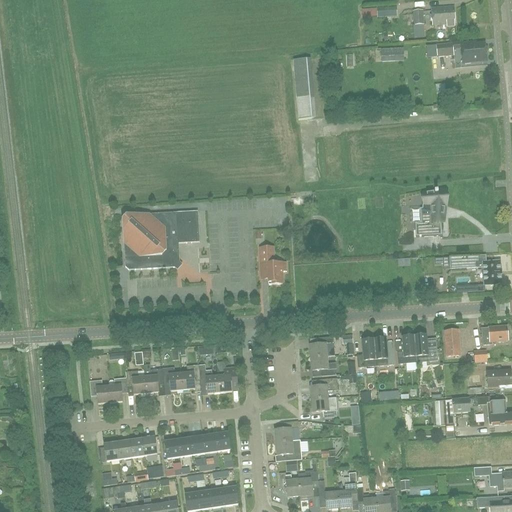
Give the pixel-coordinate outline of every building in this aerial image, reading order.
[(432,26),(447,25),(447,27),(454,27),(454,24),(455,24),(454,7),(431,9),(432,26)] [(382,9),(376,9),(377,19),(397,17),(396,10),(383,11),(382,9)] [(424,25),(423,15),(423,11),(422,11),(413,12),(413,14),(405,15),(406,27),(414,26),(423,25),(424,25)] [(454,56),(453,50),(452,44),(436,46),(436,47),(437,57),(437,58),(454,56)] [(476,44),(460,45),(461,50),(462,64),(486,62),(486,54),(487,52),(487,48),(485,47),(485,45),(476,46),(476,44)] [(381,63),(404,62),(403,48),(381,50),(381,63)] [(420,209),(420,210),(420,224),(415,224),(416,238),(441,236),(441,224),(443,224),(443,220),(442,207),(445,207),(444,190),(424,194),(425,205),(422,205),(422,209),(420,209)] [(198,212),(173,214),(127,216),(122,221),(125,268),(129,271),(175,268),(179,263),(178,244),(199,243),(198,212)] [(268,281),(268,286),(283,285),(282,272),(286,272),(286,264),(274,264),(273,248),(260,249),(262,281),(268,281)] [(484,285),(484,286),(501,285),(501,284),(500,276),(502,276),(501,271),(500,271),(500,263),(500,262),(499,262),(486,263),(485,257),(486,257),(485,256),(449,258),(449,259),(450,270),(476,269),(477,269),(477,268),(477,267),(483,267),(484,285)] [(483,329),(481,329),(482,346),(484,346),(491,346),(491,343),(508,341),(507,327),(483,329)] [(458,331),(444,332),(446,358),(460,357),(458,331)] [(426,336),(414,337),(416,358),(416,364),(428,363),(435,362),(438,362),(437,350),(434,350),(427,350),(427,340),(426,336)] [(403,352),(397,353),(398,366),(410,365),(416,364),(416,358),(414,337),(402,338),(403,352)] [(334,344),(333,338),(318,339),(319,345),(310,346),(311,359),(327,357),(335,357),(334,350),(334,344)] [(374,341),(376,368),(395,366),(394,354),(387,354),(386,340),(374,341)] [(376,368),(374,341),(362,342),(363,356),(357,357),(358,369),(376,368)] [(216,355),(227,354),(226,346),(216,346),(216,355)] [(474,364),(487,363),(486,351),(474,352),(474,364)] [(327,357),(311,359),(312,372),(321,371),(322,377),(336,376),(336,370),(335,364),(327,365),(327,357)] [(220,394),(218,378),(212,378),(211,371),(206,372),(205,365),(198,366),(200,381),(201,388),(206,387),(207,395),(220,394)] [(164,385),(162,370),(150,371),(149,366),(144,367),(144,372),(146,395),(158,394),(157,385),(164,385)] [(200,381),(198,366),(187,367),(187,374),(181,375),(183,392),(195,390),(194,382),(200,381)] [(183,392),(181,375),(175,375),(174,368),(162,370),(164,385),(169,384),(170,393),(183,392)] [(220,394),(230,392),(232,392),(231,384),(237,384),(236,370),(224,371),(224,377),(218,378),(220,394)] [(499,390),(506,389),(511,388),(511,380),(510,371),(487,373),(488,389),(499,388),(499,390)] [(144,372),(137,373),(137,372),(125,373),(126,379),(127,388),(133,387),(134,396),(146,395),(144,372)] [(127,388),(126,379),(114,380),(115,387),(108,388),(110,404),(123,403),(122,395),(128,394),(127,388)] [(327,392),(335,392),(334,386),(337,385),(337,379),(322,381),(322,387),(311,388),(312,401),(327,399),(327,392)] [(110,404),(108,388),(102,388),(102,381),(89,383),(91,397),(97,397),(98,405),(110,404)] [(328,407),(327,399),(312,401),(313,413),(322,413),(322,419),(337,418),(336,411),(336,406),(328,407)] [(453,415),(470,413),(469,399),(451,400),(451,401),(445,402),(432,402),(433,427),(454,426),(453,415)] [(491,414),(488,415),(489,426),(492,426),(511,424),(511,412),(506,413),(505,402),(490,403),(491,414)] [(275,431),(276,444),(300,442),(300,441),(292,442),(290,430),(298,429),(298,422),(283,424),(284,430),(275,431)] [(217,453),(230,451),(227,433),(214,435),(217,453)] [(217,453),(214,435),(202,437),(205,455),(217,453)] [(205,455),(202,437),(189,439),(192,457),(205,455)] [(144,458),(157,456),(155,438),(142,440),(144,458)] [(494,452),(503,452),(504,460),(511,459),(511,444),(511,445),(511,438),(493,439),(494,452)] [(192,457),(189,439),(177,441),(179,459),(192,457)] [(144,458),(142,440),(129,442),(132,460),(144,458)] [(179,459),(177,441),(164,443),(166,461),(179,459)] [(132,460),(129,442),(117,444),(119,461),(132,460)] [(287,462),(301,461),(302,461),(300,442),(276,444),(277,456),(286,456),(287,462)] [(444,443),(446,450),(453,449),(451,442),(444,443)] [(119,461),(117,444),(103,445),(106,463),(119,461)] [(305,473),(306,480),(298,481),(300,497),(300,500),(307,499),(307,496),(313,495),(312,487),(318,486),(317,483),(318,483),(317,471),(317,467),(316,460),(312,460),(313,472),(311,472),(305,473)] [(491,468),(476,469),(475,463),(469,463),(470,470),(474,470),(474,478),(489,477),(490,488),(497,487),(497,492),(504,492),(504,489),(511,487),(511,472),(502,473),(502,474),(491,475),(491,468)] [(182,476),(181,470),(174,471),(174,470),(165,471),(167,478),(182,476)] [(287,498),(300,497),(298,481),(286,482),(286,474),(278,475),(280,489),(286,489),(287,498)] [(345,493),(337,493),(339,509),(352,508),(351,499),(357,498),(356,489),(355,474),(349,474),(350,487),(344,487),(345,493)] [(104,487),(109,486),(118,485),(117,479),(108,480),(103,481),(104,487)] [(166,487),(169,487),(168,480),(160,481),(161,488),(162,492),(163,497),(167,496),(166,491),(167,491),(166,487)] [(326,510),(339,509),(337,493),(325,494),(324,482),(318,483),(317,483),(318,486),(319,497),(325,496),(326,510)] [(103,500),(110,499),(116,498),(114,488),(102,490),(103,500)] [(225,507),(238,506),(236,488),(223,490),(225,507)] [(364,511),(377,511),(376,500),(369,500),(368,496),(364,496),(363,488),(356,489),(357,498),(357,503),(363,503),(364,511)] [(225,507),(223,490),(210,491),(213,509),(225,507)] [(383,499),(376,500),(377,511),(389,511),(389,505),(396,505),(395,490),(388,491),(388,493),(383,493),(383,499)] [(213,509),(210,491),(197,493),(200,511),(213,509)] [(194,511),(200,511),(197,493),(184,495),(186,511),(194,511)] [(491,511),(511,511),(511,502),(509,503),(509,497),(477,499),(477,509),(492,508),(491,511)] [(164,511),(177,511),(176,502),(163,504),(164,511)]
